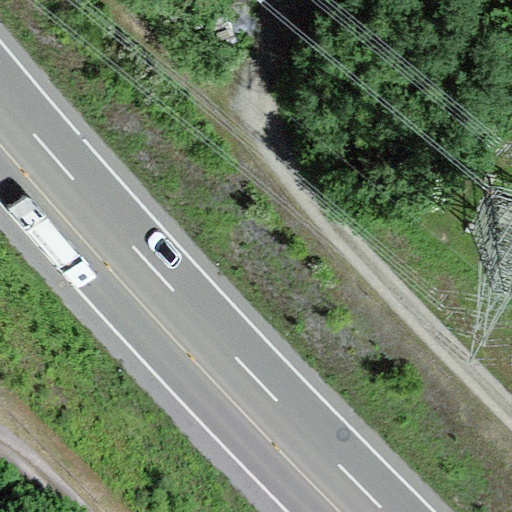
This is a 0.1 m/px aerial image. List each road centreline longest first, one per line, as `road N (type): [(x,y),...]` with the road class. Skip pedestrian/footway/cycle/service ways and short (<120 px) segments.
road 1 (track): [(511,412),(397,300),(266,150),(244,93),(297,23),(326,0)]
road 2 (trunk): [(342,511),(160,324),(0,141)]
